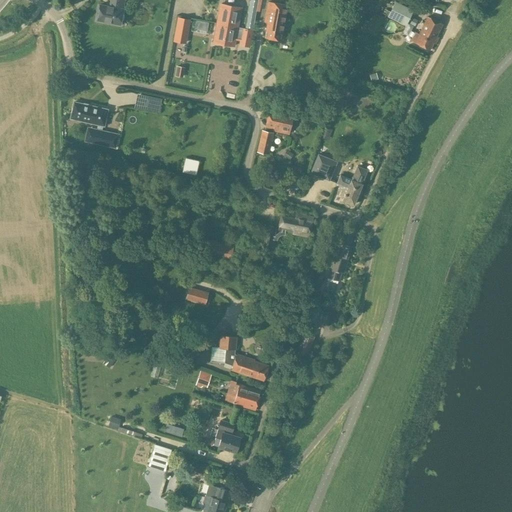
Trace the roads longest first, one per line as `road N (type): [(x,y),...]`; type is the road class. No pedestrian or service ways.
road 1 (unclassified): [(275,487),(248,459),(324,207),(253,186),(246,170),(256,120),(249,110),(84,72),(60,21),(36,0)]
road 2 (unclassified): [(363,387),(425,189),(459,124),(511,57)]
road 3 (unclassified): [(311,511),(363,387)]
road 4 (unclassified): [(275,487),(363,387)]
